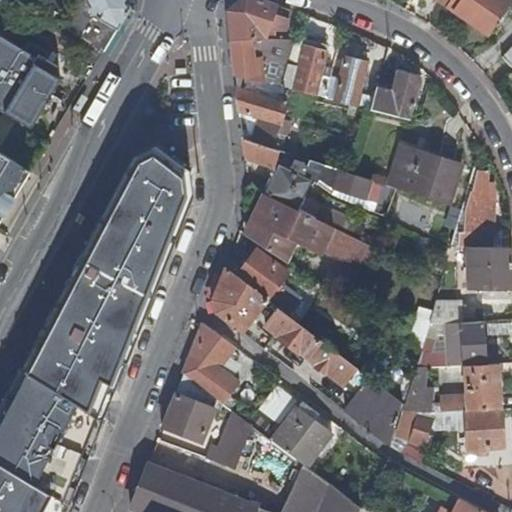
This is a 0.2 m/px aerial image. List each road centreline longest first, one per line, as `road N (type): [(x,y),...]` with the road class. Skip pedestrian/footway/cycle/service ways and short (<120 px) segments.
road 1 (residential): [(93,511),(217,171),(214,111),(190,0)]
road 2 (secondary): [(0,312),(165,0)]
road 3 (residential): [(318,0),(387,27),(446,64),(511,151)]
